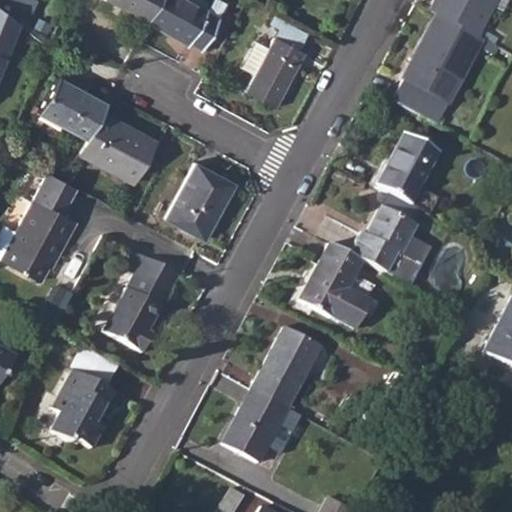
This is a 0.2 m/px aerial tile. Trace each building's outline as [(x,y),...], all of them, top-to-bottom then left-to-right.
[(102,0),(102,2),(145,25),(158,0),(102,0)] [(188,0),(158,0),(145,25),(187,47),(188,45),(200,51),(217,18),(206,12),(207,10),(188,0)] [(432,0),(426,12),(434,16),(471,36),(489,0),(432,0)] [(0,66),(17,23),(0,10),(0,66)] [(434,16),(388,102),(431,125),(474,46),(485,52),(488,45),(471,36),(434,16)] [(268,49),(254,75),(244,93),(272,108),(300,55),(297,53),(307,32),(283,19),(268,49)] [(36,114),(84,139),(98,113),(103,104),(54,79),(36,114)] [(84,139),(76,154),(130,183),(152,142),(98,113),(84,139)] [(398,135),(370,187),(404,205),(432,153),(398,135)] [(192,164),(163,219),(201,240),(231,185),(192,164)] [(61,182),(46,174),(0,257),(0,261),(39,284),(51,262),(54,264),(77,223),(62,214),(75,190),(61,182)] [(355,232),(344,254),(357,261),(380,273),(406,288),(428,248),(405,236),(411,226),(375,207),(360,235),(355,232)] [(344,254),(325,244),(293,302),(349,331),(367,300),(343,287),(357,261),(344,254)] [(141,260),(133,275),(100,333),(141,356),(153,335),(149,333),(169,295),(166,293),(174,278),(141,260)] [(511,289),(481,352),(511,368),(511,289)] [(279,328),(246,391),(283,410),(315,347),(279,328)] [(0,379),(14,357),(0,347),(0,379)] [(57,413),(46,432),(65,442),(68,437),(92,449),(103,430),(97,426),(115,394),(71,371),(50,409),(57,413)] [(395,374),(378,407),(404,421),(405,418),(415,398),(421,388),(395,374)] [(283,410),(246,391),(218,446),(254,465),(255,464),(280,415),(283,410)] [(415,398),(405,418),(417,425),(427,405),(415,398)] [(227,488),(212,511),(230,511),(240,496),(227,488)] [(317,511),(324,511),(331,499),(326,497),(317,511)] [(331,499),(324,511),(350,511),(351,510),(331,499)]
